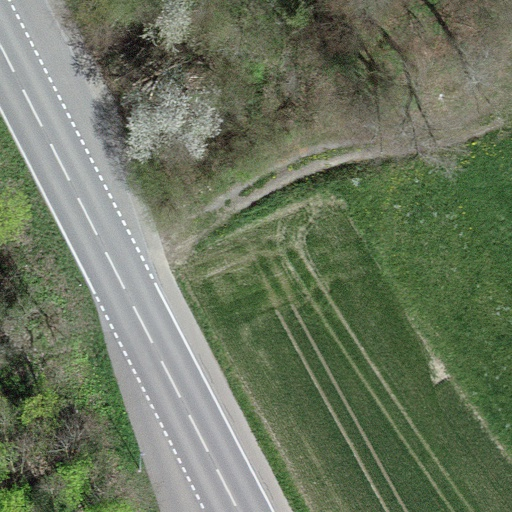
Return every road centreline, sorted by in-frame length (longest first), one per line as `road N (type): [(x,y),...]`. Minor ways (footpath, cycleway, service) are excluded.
road 1 (secondary): [(238,511),(0,45)]
road 2 (track): [(125,289),(511,96)]
